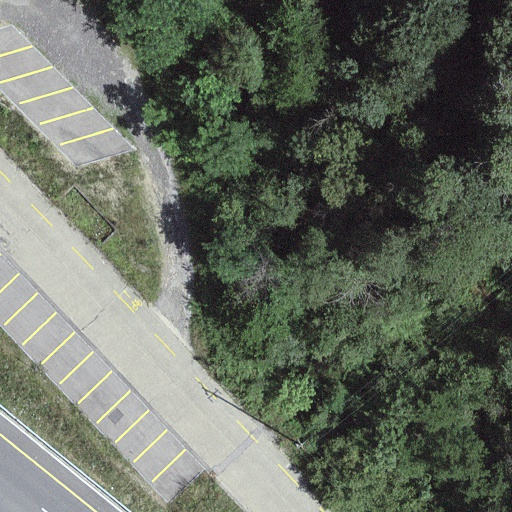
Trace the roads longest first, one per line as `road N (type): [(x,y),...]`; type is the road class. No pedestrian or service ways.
road 1 (track): [(0,11),(62,41),(129,119),(173,215),(177,374)]
road 2 (unclassified): [(294,511),(177,374),(0,196)]
